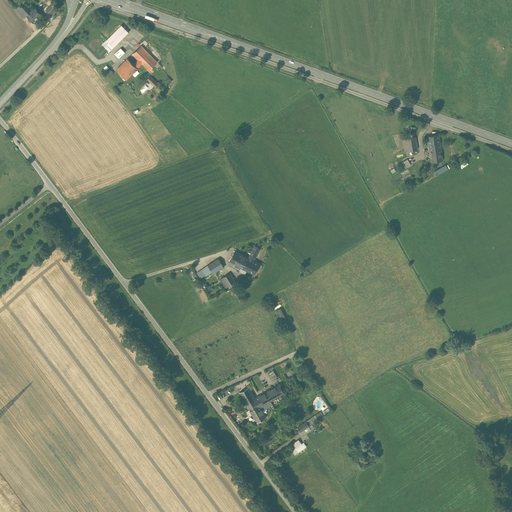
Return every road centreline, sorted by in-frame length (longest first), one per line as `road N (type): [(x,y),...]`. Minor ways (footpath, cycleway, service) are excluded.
road 1 (unclassified): [(0,119),(295,511)]
road 2 (secondary): [(113,0),(511,143)]
